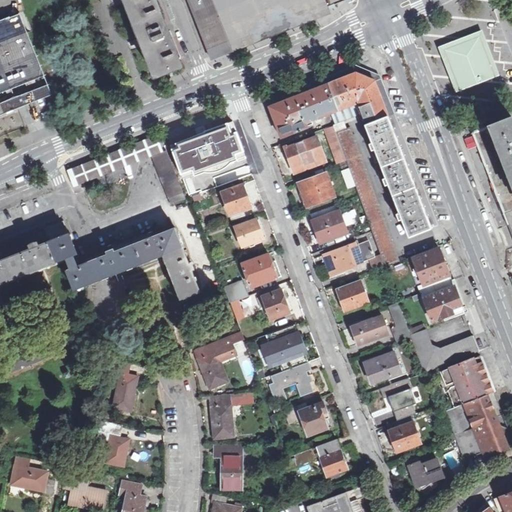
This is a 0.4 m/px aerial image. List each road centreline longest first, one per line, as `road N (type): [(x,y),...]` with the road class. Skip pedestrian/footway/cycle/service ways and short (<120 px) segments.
road 1 (residential): [(232,78),(392,511)]
road 2 (residential): [(184,511),(179,400),(145,323),(112,296)]
road 3 (secondary): [(468,228),(394,9)]
road 4 (secondary): [(380,17),(428,148),(468,228)]
road 5 (tertiary): [(46,152),(208,87)]
road 6 (tertiary): [(232,78),(380,17)]
road 7 (residential): [(46,152),(112,296)]
road 8 (residential): [(112,296),(71,339),(0,372)]
road 9 (secondary): [(511,340),(468,228)]
